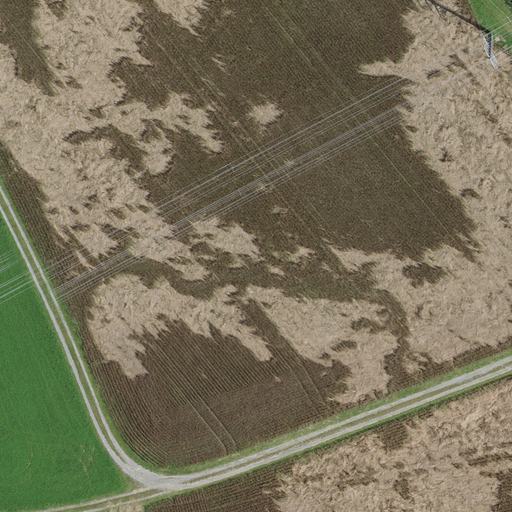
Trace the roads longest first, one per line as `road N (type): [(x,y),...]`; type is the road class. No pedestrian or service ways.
road 1 (track): [(0,196),(113,451),(157,480),(192,481),(247,464),(511,363)]
road 2 (track): [(70,511),(192,481)]
